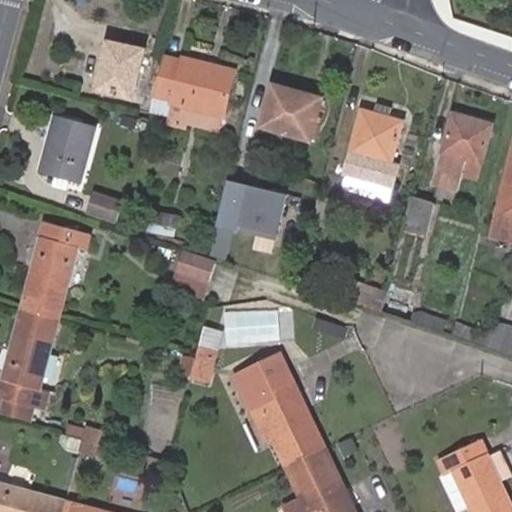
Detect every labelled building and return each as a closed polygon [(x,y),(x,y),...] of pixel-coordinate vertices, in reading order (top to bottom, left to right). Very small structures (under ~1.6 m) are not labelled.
[(144,52),(108,43),(98,91),(134,99),(144,52)] [(164,56),(150,112),(168,117),(171,104),(224,117),(235,72),(183,57),(182,60),(164,56)] [(322,99),(274,85),(262,128),(310,141),(322,99)] [(221,130),(224,117),(171,104),(168,117),(221,130)] [(360,112),(343,175),(393,189),(399,165),(391,163),(402,122),(395,121),(397,112),(379,107),(376,116),(360,112)] [(455,115),(440,169),(442,169),(437,186),(458,192),(463,175),(476,179),(491,126),(455,115)] [(95,129),(56,119),(41,171),(59,176),(71,179),(82,182),(95,129)] [(511,162),(498,220),(511,223),(511,162)] [(71,179),(59,176),(56,188),(67,191),(71,179)] [(290,239),(301,194),(251,181),(240,227),(290,239)] [(118,223),(123,203),(94,193),(89,213),(118,223)] [(320,197),(314,223),(328,226),(335,202),(320,197)] [(435,204),(413,197),(392,276),(414,282),(435,204)] [(150,212),(149,231),(177,235),(180,216),(150,212)] [(511,242),(511,223),(498,220),(494,238),(511,242)] [(22,310),(60,320),(81,249),(88,251),(93,235),(45,221),(22,310)] [(294,283),(302,254),(287,250),(277,278),(294,283)] [(184,274),(190,256),(182,254),(176,271),(184,274)] [(211,264),(190,256),(184,274),(205,281),(211,264)] [(345,301),(382,313),(388,291),(352,280),(345,301)] [(382,313),(442,333),(447,319),(416,309),(421,290),(391,282),(388,291),(382,313)] [(41,392),(60,320),(22,310),(0,393),(0,395),(4,397),(15,400),(36,406),(45,408),(49,394),(41,392)] [(328,333),(331,322),(318,318),(315,328),(328,333)] [(345,338),(348,328),(331,322),(328,333),(345,338)] [(502,353),(505,337),(490,333),(456,322),(452,336),(502,353)] [(511,326),(493,322),(490,333),(505,337),(502,353),(511,356),(511,326)] [(178,373),(191,376),(196,356),(183,352),(178,373)] [(288,467),(326,448),(280,353),(235,375),(256,418),(246,424),(257,445),(273,437),(288,467)] [(191,376),(191,378),(208,383),(214,360),(196,356),(191,376)] [(15,400),(4,397),(0,412),(0,413),(32,421),(36,406),(15,400)] [(64,438),(81,442),(84,430),(67,426),(64,438)] [(81,442),(103,447),(107,434),(85,428),(84,430),(81,442)] [(81,442),(64,438),(62,444),(71,454),(78,455),(81,442)] [(471,511),(511,511),(511,504),(482,440),(439,461),(445,476),(453,473),(471,511)] [(81,442),(78,455),(99,460),(103,447),(81,442)] [(355,511),(326,448),(288,467),(302,497),(285,505),(288,511),(355,511)] [(0,511),(62,511),(65,502),(0,482),(0,511)] [(100,511),(65,502),(62,511),(100,511)]
